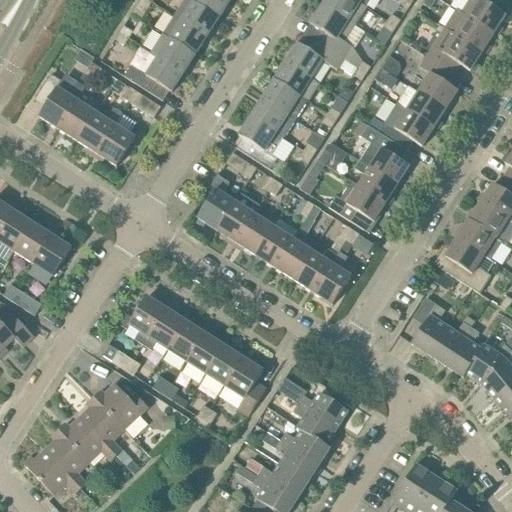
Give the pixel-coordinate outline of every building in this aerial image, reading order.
[(141,22),(152,4),(146,0),(141,0),(131,16),(141,22)] [(186,0),(185,0),(174,18),(207,39),(219,21),(186,0)] [(226,0),(186,0),(219,21),(230,2),(226,0)] [(360,5),(352,0),(326,0),(323,7),(348,23),(355,27),(356,28),(367,9),(366,9),(360,5)] [(352,0),(360,5),(366,9),(371,0),(352,0)] [(399,0),(398,3),(408,10),(414,0),(399,0)] [(431,10),(436,0),(426,0),(423,5),(431,10)] [(478,0),(467,17),(467,18),(494,35),(506,17),(480,0),(478,0)] [(345,43),(355,27),(348,23),(323,7),(311,25),(326,35),(320,45),(344,61),(352,48),(345,43)] [(482,54),(494,35),(467,18),(467,17),(457,10),(444,29),(455,36),(482,54)] [(391,16),(387,22),(396,28),(401,22),(391,16)] [(195,57),(207,39),(174,18),(162,36),(170,40),(170,41),(195,57)] [(392,35),(396,28),(387,22),(383,29),(392,35)] [(120,34),(129,40),(133,33),(124,27),(120,34)] [(470,72),(482,54),(444,29),(432,47),(433,48),(427,58),(454,76),(460,66),(470,72)] [(125,46),(129,40),(120,34),(115,40),(125,46)] [(162,36),(151,54),(158,59),(183,75),(195,57),(170,41),(170,40),(162,36)] [(298,45),(286,64),(312,80),(323,62),(337,71),(344,61),(320,45),(314,55),(298,45)] [(448,86),(454,76),(427,58),(420,69),(430,75),(418,94),(446,111),(458,92),(448,86)] [(172,94),(183,75),(158,59),(147,77),(132,67),(125,78),(163,102),(169,92),(172,94)] [(361,62),(357,69),(366,75),(371,69),(361,62)] [(85,75),(92,79),(99,69),(92,64),(85,75)] [(311,80),(312,80),(286,64),(274,82),(307,103),(308,104),(320,86),(311,80)] [(105,73),(99,69),(92,79),(98,83),(105,73)] [(362,82),(366,75),(357,69),(353,76),(362,82)] [(382,85),(389,74),(382,70),(375,80),(382,85)] [(72,90),(68,96),(58,90),(62,83),(51,76),(35,101),(45,108),(39,118),(59,131),(77,102),(81,95),(72,90)] [(296,121),(307,103),(274,82),(262,100),(295,121),(296,121)] [(344,88),(338,97),(340,99),(348,104),(354,94),(344,88)] [(408,88),(397,106),(406,112),(407,112),(434,129),(446,111),(418,94),(408,88)] [(123,100),(130,104),(137,93),(130,89),(123,100)] [(161,109),(137,93),(130,104),(154,119),(161,109)] [(284,139),(295,121),(262,100),(251,118),(283,139),(284,139)] [(59,131),(78,143),(96,114),(77,102),(59,131)] [(378,134),(407,153),(407,152),(414,142),(422,148),(434,129),(407,112),(406,112),(397,106),(384,125),(378,134)] [(107,121),(96,114),(78,143),(97,155),(115,126),(123,115),(114,109),(107,121)] [(332,109),(327,116),(336,122),(341,115),(332,109)] [(115,126),(97,155),(117,168),(135,139),(129,135),(136,124),(123,115),(115,126)] [(332,128),(336,122),(327,116),(323,123),(332,128)] [(272,157),(283,139),(251,118),(239,137),(243,140),(236,150),(271,171),(278,160),(272,157)] [(361,123),(354,134),(358,137),(360,138),(368,127),(361,123)] [(407,153),(378,134),(368,127),(360,138),(371,145),(360,163),(397,187),(409,168),(401,162),(407,153)] [(308,145),(304,152),(313,158),(317,151),(308,145)] [(318,162),(325,166),(332,156),(325,151),(318,162)] [(313,158),(304,152),(299,159),(309,165),(313,158)] [(233,154),(225,165),(231,169),(238,158),(233,154)] [(319,176),(325,166),(318,162),(312,172),(319,176)] [(360,163),(355,170),(365,177),(358,187),(386,205),(397,187),(360,163)] [(250,166),(243,177),(250,181),(257,170),(250,166)] [(225,197),(226,194),(229,184),(218,177),(207,193),(213,196),(197,220),(217,232),(236,204),(225,197)] [(263,189),(269,193),(276,182),(270,178),(263,189)] [(493,185),(481,204),(508,222),(511,223),(511,183),(504,178),(498,188),(493,185)] [(283,187),(276,182),(269,193),(276,198),(283,187)] [(378,217),(386,205),(352,183),(340,201),(335,198),(329,209),(370,235),(381,218),(378,217)] [(241,195),(236,204),(217,232),(236,244),(255,216),(254,216),(260,207),(241,195)] [(0,233),(13,212),(0,203),(0,233)] [(308,218),(315,207),(308,203),(301,213),(308,218)] [(496,239),(495,239),(502,244),(507,246),(511,238),(511,223),(508,222),(481,204),(470,221),(469,221),(470,222),(469,222),(496,239)] [(321,211),(315,207),(308,218),(314,222),(321,211)] [(33,224),(13,212),(0,233),(0,258),(8,263),(14,253),(33,224)] [(274,228),(255,216),(236,244),(256,257),(274,228)] [(496,239),(469,222),(470,222),(469,221),(457,240),(484,257),(491,261),(502,244),(495,239),(496,239)] [(52,237),(33,224),(14,253),(33,265),(52,237)] [(346,227),(339,238),(346,242),(353,232),(346,227)] [(293,241),(274,228),(256,257),(275,269),(293,241)] [(360,236),(353,232),(346,242),(353,246),(360,236)] [(72,249),(52,237),(33,265),(53,278),(72,249)] [(484,257),(457,240),(449,251),(444,248),(434,265),(443,271),(480,295),(491,277),(477,268),(484,257)] [(312,253),(293,241),(275,269),(294,281),(312,253)] [(312,253),(294,281),(313,294),(331,265),(332,265),(337,257),(328,251),(327,253),(326,253),(322,259),(312,253)] [(339,254),(337,257),(332,265),(331,265),(313,294),(333,306),(351,278),(340,271),(347,259),(339,254)] [(441,273),(435,283),(446,290),(452,280),(441,273)] [(4,297),(10,301),(17,291),(11,286),(4,297)] [(17,291),(10,301),(35,317),(42,307),(17,291)] [(507,312),(511,303),(511,301),(506,297),(500,307),(507,312)] [(135,341),(144,347),(167,311),(147,298),(133,320),(129,326),(140,334),(135,341)] [(448,328),(439,323),(446,312),(437,307),(412,345),(429,357),(448,328)] [(186,323),(167,311),(144,347),(152,352),(157,345),(168,352),(186,323)] [(0,323),(0,353),(15,340),(23,349),(35,339),(11,314),(1,324),(0,323)] [(127,316),(121,326),(127,330),(129,326),(133,320),(127,316)] [(511,322),(504,317),(499,323),(511,331),(511,328),(511,322)] [(168,352),(188,364),(205,335),(186,323),(168,352)] [(429,357),(446,368),(472,329),(463,324),(457,334),(448,328),(429,357)] [(446,368),(464,379),(467,375),(466,375),(482,351),(473,345),(480,335),(472,329),(446,368)] [(188,364),(207,376),(224,347),(205,335),(188,364)] [(511,352),(504,346),(497,355),(484,346),(482,351),(466,375),(467,375),(482,386),(511,352)] [(244,360),(224,347),(207,376),(225,388),(244,360)] [(127,373),(134,362),(119,352),(112,363),(127,373)] [(495,401),(511,386),(511,368),(511,366),(511,352),(482,386),(495,401)] [(244,360),(225,388),(244,400),(238,411),(249,418),(266,391),(256,384),(263,372),(244,360)] [(140,366),(134,362),(127,373),(134,377),(140,366)] [(165,398),(173,387),(160,378),(153,389),(165,398)] [(294,386),(285,380),(278,391),(287,397),(294,386)] [(94,399),(125,431),(143,415),(143,414),(148,409),(138,398),(133,404),(115,385),(104,396),(101,392),(94,399)] [(508,417),(511,413),(511,386),(495,401),(508,417)] [(179,391),(173,387),(165,398),(172,402),(176,395),(179,391)] [(348,413),(320,394),(314,404),(304,397),(299,405),(337,430),(348,413)] [(90,409),(80,419),(117,458),(122,452),(113,443),(125,431),(94,399),(87,406),(90,409)] [(299,405),(293,414),(304,420),(297,430),(301,432),(302,432),(326,447),(337,430),(299,405)] [(197,418),(204,422),(211,411),(204,407),(197,418)] [(217,415),(211,411),(204,422),(210,426),(217,415)] [(163,432),(175,432),(175,417),(163,417),(163,432)] [(59,432),(90,464),(102,453),(111,463),(117,458),(80,419),(70,429),(66,425),(59,432)] [(59,432),(52,438),(55,442),(45,452),(81,491),(87,485),(78,476),(90,464),(59,432)] [(319,467),(330,450),(326,447),(302,432),(301,432),(296,441),(286,434),(280,442),(319,467)] [(279,466),(308,485),(319,467),(280,442),(280,443),(274,439),(269,447),(275,450),(275,451),(285,457),(279,466)] [(45,452),(35,461),(31,458),(24,465),(54,498),(67,486),(76,496),(81,491),(45,452)] [(140,469),(132,461),(126,467),(134,475),(140,469)] [(248,465),(246,469),(268,484),(297,502),(308,485),(279,466),(276,472),(274,475),(251,461),(248,465)] [(416,511),(437,480),(416,466),(392,504),(403,511),(416,511)] [(240,471),(237,474),(263,491),(257,501),(274,511),(290,511),(297,502),(268,484),(246,469),(242,467),(240,471)] [(117,474),(109,482),(114,487),(116,489),(124,482),(117,474)] [(445,511),(451,502),(458,493),(437,480),(416,511),(445,511)] [(445,511),(466,511),(451,502),(445,511)]
